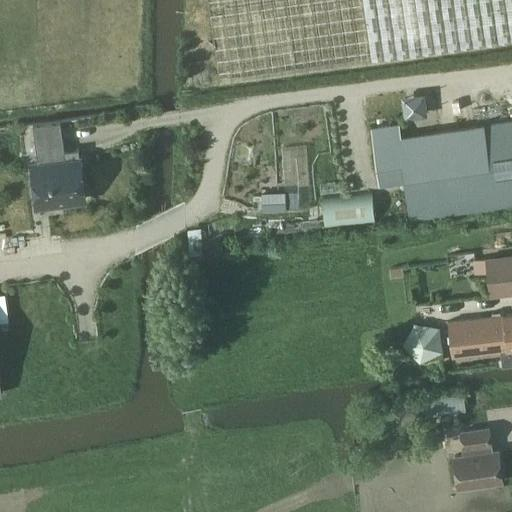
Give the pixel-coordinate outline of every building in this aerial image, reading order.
[(511,0),(208,0),(220,79),(511,39),(511,0)] [(34,160),(40,206),(90,199),(85,153),(81,153),(80,147),(62,150),(59,119),(36,122),(41,159),(34,160)] [(400,121),(373,124),(380,182),(382,182),(405,179),(410,217),(511,202),(511,119),(402,136),(400,121)] [(373,192),(324,197),(326,225),(376,221),(373,192)] [(487,258),(490,275),(489,275),(491,295),(511,292),(511,253),(506,254),(506,256),(487,258)] [(0,393),(2,393),(0,380),(0,322),(9,321),(5,293),(0,293),(0,393)] [(503,314),(449,321),(453,355),(501,350),(502,364),(511,363),(511,312),(503,314)] [(463,394),(424,399),(426,415),(465,410),(463,394)] [(502,480),(498,448),(493,448),(490,426),(462,429),(465,454),(453,455),(456,485),(502,480)]
